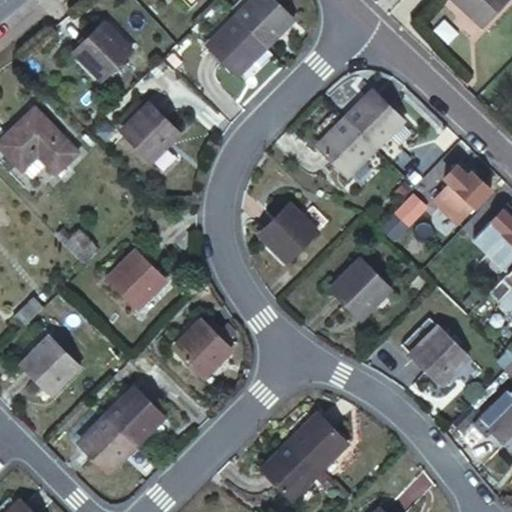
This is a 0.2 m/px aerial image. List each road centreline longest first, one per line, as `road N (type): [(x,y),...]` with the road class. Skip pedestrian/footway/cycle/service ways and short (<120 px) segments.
road 1 (residential): [(363,20),(231,175),(226,243),(286,350)]
road 2 (residential): [(286,350),(419,430),(476,511)]
road 3 (residential): [(286,350),(260,398),(147,511)]
road 4 (residential): [(511,162),(363,20)]
